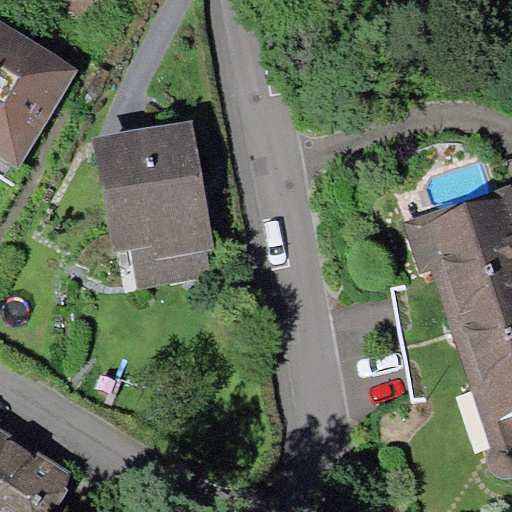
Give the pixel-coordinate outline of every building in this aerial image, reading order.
[(118,0),(43,0),(99,33),(118,0)] [(65,77),(0,39),(0,172),(8,177),(65,77)] [(181,129),(74,151),(98,266),(129,260),(136,293),(212,278),(181,129)] [(511,201),(511,200),(411,233),(476,432),(511,420),(511,201)] [(19,511),(42,464),(0,444),(0,511),(19,511)]
